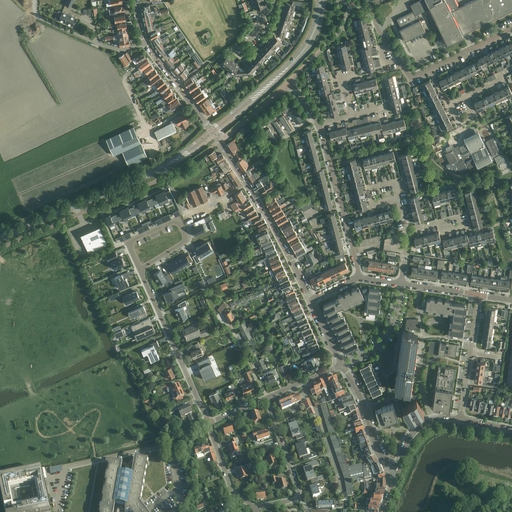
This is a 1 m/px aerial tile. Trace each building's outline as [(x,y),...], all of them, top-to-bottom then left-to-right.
[(286,2),(284,7),(294,11),(295,6),(298,6),(299,1),(289,0),(289,3),(286,2)] [(454,0),(419,0),(410,5),(413,11),(415,15),(429,8),(447,44),(463,36),(462,34),(511,10),(511,0),(473,0),(458,7),(454,0)] [(264,1),(255,4),(257,9),(266,6),(264,1)] [(113,5),(105,7),(105,9),(112,8),(112,14),(117,13),(116,13),(115,12),(124,11),(124,10),(125,10),(124,8),(124,7),(123,7),(122,5),(113,6),(113,5)] [(141,10),(142,16),(150,14),(157,12),(155,7),(153,8),(154,12),(152,13),(151,12),(150,12),(149,5),(143,7),(143,9),(141,10)] [(284,7),(282,12),(292,16),(294,11),(284,7)] [(75,17),(62,11),(58,20),(71,26),(75,17)] [(413,11),(396,19),(401,28),(399,29),(404,41),(425,31),(419,19),(418,20),(415,15),(413,11)] [(150,14),(142,16),(145,26),(151,24),(153,24),(151,16),(158,15),(157,14),(157,12),(150,14)] [(282,12),(280,17),(290,21),(292,16),(282,12)] [(110,14),(110,16),(114,15),(114,18),(115,18),(116,22),(126,21),(124,13),(117,15),(117,13),(112,14),(110,14)] [(352,21),(356,20),(358,25),(366,23),(366,21),(368,20),(368,17),(360,19),(359,16),(351,18),(352,21)] [(280,17),(279,22),(288,26),(290,21),(280,17)] [(279,22),(277,28),(286,31),(288,26),(279,22)] [(152,30),(148,31),(152,39),(159,36),(157,32),(161,30),(160,27),(156,29),(155,29),(152,30)] [(105,36),(113,35),(119,35),(128,33),(127,28),(118,29),(109,30),(110,32),(118,31),(119,34),(105,36)] [(288,33),(286,32),(286,31),(277,28),(275,33),(279,34),(283,36),(287,37),(288,33)] [(370,28),(359,31),(360,37),(369,34),(368,32),(371,31),(370,28)] [(209,43),(211,42),(210,39),(209,39),(208,37),(211,36),(208,31),(204,33),(204,32),(201,34),(205,43),(209,42),(209,43)] [(274,35),(271,39),(278,46),(282,42),(274,35)] [(159,36),(152,39),(155,45),(159,42),(168,38),(166,36),(161,39),(159,36)] [(155,45),(154,46),(153,46),(157,52),(164,48),(164,47),(161,44),(164,42),(169,39),(168,38),(159,42),(155,45)] [(271,39),(267,43),(275,50),(278,46),(271,39)] [(362,42),(363,48),(369,47),(372,46),(371,44),(374,43),(373,40),(362,42)] [(503,47),(500,48),(504,56),(510,53),(506,45),(505,46),(503,41),(500,42),(503,47)] [(267,43),(263,47),(271,54),(275,50),(267,43)] [(164,48),(157,52),(161,56),(169,50),(166,46),(164,47),(164,48)] [(263,47),(260,51),(267,58),(271,54),(263,47)] [(496,50),(494,51),(498,59),(504,56),(500,48),(498,49),(497,47),(495,48),(496,50)] [(169,50),(161,56),(165,61),(175,53),(173,49),(170,51),(169,50)] [(349,49),(338,52),(339,58),(348,56),(347,53),(350,53),(349,49)] [(491,52),(489,53),(493,62),(498,59),(494,51),(493,51),(492,49),(490,50),(491,52)] [(260,51),(256,55),(256,56),(262,61),(263,62),(267,58),(260,51)] [(377,51),(362,54),(363,60),(372,58),(371,56),(377,54),(377,51)] [(485,55),(483,56),(487,64),(493,62),(489,53),(487,54),(485,52),(483,53),(485,55)] [(132,59),(133,61),(135,64),(138,63),(146,58),(143,53),(132,59)] [(175,53),(165,61),(168,65),(174,61),(178,58),(176,57),(173,59),(171,56),(175,53)] [(124,54),(119,57),(124,66),(129,63),(129,62),(124,54)] [(255,54),(251,58),(259,65),(262,61),(256,56),(256,55),(255,54)] [(480,58),(478,59),(479,61),(482,67),(483,69),(486,68),(485,66),(487,64),(483,56),(482,57),(481,54),(479,55),(480,58)] [(221,63),(225,67),(232,59),(228,56),(221,63)] [(133,74),(134,75),(137,73),(138,74),(139,73),(151,64),(147,59),(146,58),(138,63),(135,64),(136,66),(139,64),(141,68),(133,74)] [(174,61),(168,65),(172,70),(178,65),(176,62),(179,60),(178,58),(174,61)] [(251,58),(247,62),(255,69),(259,65),(251,58)] [(232,59),(225,67),(229,70),(236,63),(232,59)] [(352,60),(341,63),(342,69),(351,67),(350,65),(353,64),(352,60)] [(474,63),(473,64),(477,72),(483,69),(482,67),(479,61),(476,62),(475,60),(473,61),(474,63)] [(244,66),(245,67),(251,73),(255,69),(247,62),(244,66)] [(314,65),(316,72),(324,70),(324,67),(327,67),(325,62),(314,65)] [(379,62),(365,66),(366,71),(375,69),(374,67),(380,65),(379,62)] [(470,66),(467,67),(471,75),(477,72),(473,64),(472,65),(470,62),(468,63),(470,66)] [(178,65),(172,70),(176,75),(184,70),(183,68),(184,67),(181,63),(178,65)] [(236,63),(229,70),(227,73),(231,76),(233,74),(239,68),(240,67),(236,63)] [(137,73),(134,75),(136,77),(140,74),(145,71),(147,74),(154,68),(151,64),(139,73),(138,74),(137,73)] [(463,69),(461,69),(465,78),(471,75),(467,67),(465,68),(464,65),(461,66),(463,69)] [(239,68),(233,74),(233,77),(242,76),(242,69),(240,69),(239,68),(240,67),(239,68)] [(244,69),(242,69),(242,76),(251,76),(251,73),(245,67),(244,69)] [(184,70),(176,75),(180,80),(187,76),(189,74),(187,72),(188,72),(186,68),(184,70)] [(458,71),(455,72),(459,81),(465,78),(461,69),(460,70),(459,68),(457,69),(458,71)] [(142,83),(143,84),(147,82),(158,73),(155,69),(148,75),(149,77),(142,83)] [(447,77),(444,78),(448,86),(449,89),(455,86),(454,83),(450,75),(449,76),(446,71),(444,72),(447,77)] [(451,74),(450,75),(454,83),(459,81),(455,72),(453,73),(452,71),(450,72),(451,74)] [(147,82),(143,84),(144,86),(149,84),(150,83),(152,86),(162,78),(158,73),(147,82)] [(184,82),(187,87),(194,82),(197,80),(196,78),(198,76),(196,73),(184,82)] [(437,75),(438,78),(440,80),(438,81),(442,89),(448,86),(444,78),(442,79),(441,77),(439,74),(437,75)] [(329,75),(317,78),(319,83),(327,81),(327,79),(329,78),(329,75)] [(370,75),(368,76),(372,88),(372,90),(378,89),(375,78),(371,79),(370,75)] [(381,81),(382,84),(393,81),(392,76),(383,78),(384,80),(381,81)] [(194,82),(187,87),(191,92),(199,87),(200,85),(199,83),(202,80),(200,78),(197,80),(194,82)] [(359,78),(357,79),(361,91),(366,90),(364,81),(360,82),(359,78)] [(153,89),(155,91),(155,92),(166,83),(162,79),(155,84),(157,86),(153,89)] [(361,91),(357,79),(355,79),(356,83),(352,84),(355,93),(361,91)] [(421,84),(424,90),(432,86),(431,85),(434,83),(433,81),(430,83),(429,80),(421,84)] [(327,81),(319,83),(320,89),(331,86),(332,86),(331,83),(328,83),(327,81)] [(152,93),(153,95),(156,94),(158,93),(159,95),(162,93),(169,87),(166,83),(155,92),(155,91),(152,93)] [(504,89),(502,89),(506,98),(511,94),(508,87),(506,88),(504,83),(502,84),(504,89)] [(331,86),(320,89),(322,95),(325,94),(324,94),(330,92),(329,90),(332,89),(332,86),(331,86)] [(432,86),(424,90),(426,95),(435,91),(433,89),(436,88),(435,86),(432,87),(432,86)] [(192,93),(195,97),(202,92),(199,87),(192,93)] [(384,92),(385,96),(396,93),(395,87),(386,89),(387,91),(384,92)] [(499,91),(496,92),(500,100),(506,98),(502,89),(501,90),(500,87),(498,88),(499,91)] [(161,99),(158,101),(156,102),(158,104),(160,103),(163,101),(162,101),(163,101),(173,93),(170,88),(163,94),(165,96),(161,99)] [(202,92),(195,97),(198,102),(208,96),(206,93),(208,91),(206,89),(208,88),(206,89),(204,91),(203,92),(202,92)] [(435,91),(426,95),(429,101),(437,97),(437,96),(439,95),(438,93),(436,94),(435,91)] [(492,94),(491,95),(495,103),(500,100),(496,92),(494,93),(493,91),(491,92),(492,94)] [(163,101),(160,103),(162,105),(165,103),(168,101),(169,103),(177,98),(173,93),(163,101),(162,101),(163,101)] [(488,96),(485,98),(489,106),(495,103),(491,95),(490,95),(489,93),(487,94),(488,96)] [(341,95),(326,99),(327,105),(336,103),(335,100),(342,99),(341,95)] [(481,100),(479,101),(483,109),(489,106),(485,98),(483,99),(482,96),(480,97),(481,100)] [(437,97),(429,101),(432,107),(440,103),(439,101),(442,99),(441,97),(438,99),(437,97)] [(166,112),(167,112),(172,109),(175,107),(176,108),(182,105),(177,98),(169,103),(167,105),(163,107),(165,109),(166,112)] [(209,98),(199,104),(203,109),(212,103),(210,100),(209,98)] [(389,103),(387,103),(387,107),(399,104),(398,98),(389,101),(389,103)] [(483,109),(479,101),(478,101),(477,98),(475,99),(476,102),(474,103),(478,111),(483,109)] [(212,103),(203,109),(206,114),(214,109),(215,111),(221,108),(219,105),(216,107),(212,103)] [(440,103),(432,107),(435,113),(443,109),(443,108),(445,106),(444,104),(442,106),(440,103)] [(399,104),(387,107),(388,110),(391,109),(392,112),(400,110),(399,104)] [(344,107),(329,110),(330,116),(339,114),(338,111),(345,110),(344,107)] [(443,109),(435,113),(438,118),(446,114),(445,112),(447,111),(446,109),(444,110),(443,109)] [(287,113),(295,126),(300,123),(296,117),(299,115),(297,112),(293,115),(291,111),(287,113)] [(154,131),(159,140),(176,131),(172,123),(176,121),(178,125),(180,124),(182,128),(188,125),(186,121),(188,120),(184,113),(181,115),(181,114),(178,116),(174,118),(175,118),(170,121),(171,123),(154,131)] [(446,114),(438,118),(435,120),(437,123),(440,122),(441,124),(449,120),(448,119),(451,118),(450,116),(447,117),(446,114)] [(289,131),(292,129),(282,116),(280,117),(289,131)] [(395,121),(392,122),(394,130),(395,132),(400,131),(400,129),(396,116),(395,117),(395,121)] [(399,116),(396,116),(400,129),(405,127),(403,119),(400,120),(399,116)] [(384,124),(381,124),(381,125),(383,133),(383,135),(389,134),(388,132),(385,119),(383,120),(384,124)] [(387,119),(385,119),(388,132),(394,130),(392,122),(388,123),(387,119)] [(449,120),(441,124),(438,125),(440,129),(442,127),(444,130),(452,126),(450,123),(453,122),(452,120),(449,121),(449,120)] [(380,122),(374,123),(376,132),(377,134),(383,133),(381,125),(381,124),(380,122)] [(339,125),(342,137),(348,136),(346,130),(347,130),(346,127),(342,128),(341,124),(339,125)] [(113,155),(122,151),(141,142),(133,126),(106,139),(113,155)] [(277,140),(280,138),(272,126),(269,128),(277,140)] [(337,139),(334,130),(331,131),(330,127),(327,128),(331,140),(337,139)] [(303,132),(305,138),(312,136),(311,130),(303,132)] [(494,141),(492,137),(485,141),(484,137),(481,138),(478,131),(464,138),(466,143),(459,146),(459,145),(458,145),(454,148),(451,143),(449,144),(450,145),(445,148),(446,150),(447,152),(445,153),(449,163),(447,164),(446,165),(447,167),(447,168),(448,168),(456,171),(458,170),(459,170),(466,167),(468,166),(468,165),(469,168),(476,164),(478,167),(492,160),(491,158),(494,157),(497,164),(505,161),(501,153),(500,154),(494,141)] [(312,136),(305,138),(307,144),(314,142),(312,136)] [(225,145),(229,150),(236,145),(234,141),(237,139),(236,137),(230,142),(225,145)] [(314,142),(307,144),(308,150),(316,148),(314,142)] [(123,151),(122,152),(128,165),(147,157),(141,143),(123,151)] [(236,145),(229,150),(232,155),(234,153),(238,151),(240,149),(240,148),(239,149),(236,145)] [(316,148),(308,150),(310,156),(317,155),(316,148)] [(389,152),(387,153),(389,162),(395,160),(393,152),(391,152),(391,149),(389,150),(389,152)] [(214,150),(210,153),(208,154),(212,160),(214,158),(215,159),(216,158),(217,160),(214,162),(216,164),(218,162),(225,158),(222,153),(221,153),(222,153),(217,156),(214,150)] [(238,151),(234,153),(238,159),(242,157),(238,151)] [(382,154),(380,155),(383,166),(387,165),(386,163),(389,162),(387,153),(384,154),(383,151),(381,152),(382,154)] [(377,156),(374,156),(377,165),(377,168),(383,166),(380,155),(379,155),(378,152),(376,153),(377,156)] [(402,160),(402,161),(411,159),(410,153),(401,155),(401,158),(399,158),(399,161),(402,160)] [(370,157),(368,158),(370,167),(371,169),(377,168),(377,165),(374,156),(372,157),(371,154),(369,155),(370,157)] [(317,155),(310,156),(311,163),(319,161),(317,155)] [(364,168),(367,167),(368,170),(371,169),(370,167),(368,158),(367,158),(366,155),(364,156),(365,159),(362,159),(364,168)] [(225,158),(218,162),(220,165),(215,169),(216,171),(222,167),(228,163),(225,158)] [(237,162),(242,170),(248,167),(249,166),(244,158),(237,162)] [(346,161),(348,167),(356,165),(356,164),(359,163),(358,161),(356,161),(355,159),(346,161)] [(403,165),(404,167),(413,165),(411,159),(402,161),(403,163),(400,163),(401,165),(403,165)] [(319,161),(311,163),(313,169),(320,167),(319,161)] [(228,163),(222,167),(223,170),(220,172),(221,175),(231,168),(228,163)] [(248,167),(242,170),(243,172),(246,177),(251,173),(249,170),(254,167),(252,164),(249,166),(248,167)] [(356,165),(348,167),(345,168),(345,171),(348,170),(349,173),(358,171),(357,168),(360,168),(359,166),(357,166),(356,165)] [(413,165),(404,167),(405,170),(402,171),(403,173),(405,172),(406,173),(414,171),(413,165)] [(225,174),(229,180),(236,175),(232,169),(227,172),(225,174)] [(315,171),(317,177),(324,175),(323,169),(315,171)] [(253,173),(247,178),(250,183),(256,179),(260,176),(257,171),(253,173)] [(358,171),(349,173),(351,180),(360,177),(359,176),(362,175),(361,173),(359,174),(358,171)] [(414,171),(406,173),(406,175),(403,176),(404,178),(406,177),(407,180),(416,177),(414,171)] [(260,177),(250,183),(255,191),(260,188),(263,186),(261,182),(262,182),(268,178),(269,178),(268,176),(266,173),(260,177)] [(236,175),(229,180),(234,187),(241,183),(236,175)] [(324,175),(317,177),(319,183),(326,181),(324,175)] [(360,177),(351,180),(352,186),(361,183),(361,181),(363,180),(363,178),(360,179),(360,177)] [(416,177),(407,180),(408,182),(405,183),(406,185),(408,185),(409,186),(417,184),(416,177)] [(263,186),(260,188),(264,193),(267,192),(271,189),(272,191),(274,190),(273,188),(274,187),(272,184),(276,182),(275,179),(270,182),(266,184),(263,186)] [(326,181),(319,183),(320,189),(328,187),(326,181)] [(361,183),(352,186),(354,192),(363,190),(362,188),(365,188),(364,185),(362,186),(361,183)] [(417,184),(409,186),(409,187),(406,188),(407,190),(410,190),(410,192),(419,190),(417,184)] [(218,195),(224,192),(221,185),(218,186),(218,185),(216,186),(210,189),(212,193),(216,191),(218,195)] [(200,203),(208,199),(202,186),(194,189),(200,203)] [(451,190),(449,190),(452,199),(458,197),(456,188),(453,189),(452,186),(450,187),(451,190)] [(328,187),(320,189),(322,195),(329,194),(328,187)] [(446,191),(443,192),(445,201),(452,199),(449,190),(448,190),(447,188),(445,188),(446,191)] [(200,203),(194,189),(187,192),(193,206),(200,203)] [(465,196),(466,198),(475,195),(473,189),(464,191),(465,194),(462,195),(463,197),(465,196)] [(172,196),(169,190),(164,192),(163,190),(159,192),(164,203),(169,201),(167,198),(172,196)] [(235,201),(234,202),(238,208),(238,207),(247,201),(241,190),(234,194),(239,201),(236,203),(235,201)] [(363,190),(354,192),(355,198),(364,196),(364,193),(366,193),(366,190),(363,191),(363,190)] [(438,193),(437,193),(439,202),(445,201),(443,192),(440,192),(440,190),(438,190),(438,193)] [(439,202),(437,193),(436,194),(435,191),(433,192),(433,194),(431,195),(433,204),(439,202)] [(164,203),(159,192),(155,194),(156,196),(151,198),(154,204),(159,202),(160,205),(164,203)] [(265,201),(268,206),(281,198),(278,193),(276,195),(265,201)] [(329,194),(322,195),(323,202),(331,200),(329,194)] [(475,195),(466,198),(466,199),(463,200),(464,202),(467,201),(467,204),(476,202),(475,195)] [(364,196),(355,198),(357,204),(366,202),(366,201),(368,200),(368,198),(365,198),(364,196)] [(410,202),(410,204),(419,202),(417,196),(408,198),(409,200),(406,201),(407,203),(410,202)] [(281,198),(268,206),(271,210),(279,205),(281,204),(280,202),(284,199),(282,197),(281,198)] [(154,204),(151,198),(146,200),(145,198),(141,200),(146,211),(147,211),(146,210),(150,208),(149,207),(154,204)] [(142,213),(146,211),(141,200),(137,202),(138,204),(133,206),(136,214),(141,211),(142,213)] [(238,208),(235,209),(236,211),(243,207),(245,210),(252,205),(249,200),(247,201),(238,207),(238,208)] [(331,200),(323,202),(325,208),(332,206),(331,200)] [(279,205),(271,210),(273,215),(282,210),(281,207),(285,205),(284,202),(281,204),(279,205)] [(366,202),(357,204),(359,210),(367,208),(367,205),(369,205),(369,203),(366,203),(366,202)] [(419,202),(410,204),(410,205),(408,206),(408,208),(411,207),(411,210),(420,208),(419,202)] [(476,202),(467,204),(468,206),(465,207),(466,209),(469,209),(469,210),(478,208),(476,202)] [(252,205),(245,210),(248,215),(255,210),(252,205)] [(131,215),(136,213),(136,214),(133,206),(128,208),(127,206),(123,208),(128,219),(128,218),(132,217),(131,215)] [(128,219),(123,208),(119,210),(120,212),(115,214),(118,221),(123,218),(124,221),(128,219)] [(420,208),(411,210),(412,213),(407,214),(407,216),(413,215),(413,216),(422,214),(420,208)] [(478,208),(469,210),(469,211),(467,212),(467,214),(470,214),(471,216),(479,214),(478,208)] [(385,212),(384,212),(386,221),(392,219),(390,211),(387,211),(387,209),(384,209),(385,212)] [(255,210),(248,215),(250,219),(259,215),(255,210)] [(282,210),(273,215),(276,220),(289,212),(288,210),(284,213),(282,210)] [(380,213),(378,214),(380,223),(386,221),(384,212),(382,213),(382,210),(380,211),(380,213)] [(289,212),(276,220),(279,225),(292,217),(291,215),(287,218),(285,215),(289,212)] [(373,215),(372,215),(374,224),(380,223),(378,214),(375,215),(374,212),(372,213),(373,215)] [(320,219),(321,223),(328,221),(336,219),(334,213),(327,215),(327,217),(320,219)] [(368,216),(365,217),(368,226),(374,224),(372,215),(370,216),(370,213),(367,214),(368,216)] [(118,221),(115,214),(110,216),(109,214),(105,216),(109,227),(114,225),(113,223),(118,221)] [(194,221),(196,226),(192,228),(195,235),(205,231),(201,223),(211,219),(209,214),(194,221)] [(250,219),(247,220),(243,222),(244,224),(249,222),(251,225),(252,224),(257,222),(264,218),(261,214),(259,215),(250,219)] [(422,214),(413,216),(413,218),(408,219),(409,221),(414,220),(415,223),(424,220),(422,214)] [(479,214),(471,216),(471,219),(469,220),(469,222),(472,221),(472,222),(481,220),(479,214)] [(361,218),(359,219),(361,228),(368,226),(365,217),(363,218),(362,215),(360,216),(361,218)] [(361,228),(359,219),(358,219),(357,216),(355,217),(356,220),(353,220),(355,229),(361,228)] [(280,226),(283,231),(292,226),(302,219),(301,217),(297,219),(291,223),(290,220),(280,226)] [(253,229),(255,228),(257,227),(266,222),(264,218),(257,222),(258,224),(254,226),(255,227),(253,228),(253,229)] [(312,227),(317,224),(314,218),(309,221),(312,227)] [(336,219),(328,221),(330,227),(337,226),(336,219)] [(481,220),(472,222),(472,224),(470,224),(470,227),(473,226),(474,229),(482,226),(481,220)] [(250,233),(250,235),(258,232),(264,229),(266,228),(269,227),(268,226),(266,222),(257,227),(255,228),(256,228),(257,228),(258,230),(254,232),(254,231),(250,233)] [(292,226),(283,231),(286,236),(295,231),(292,226)] [(337,226),(330,227),(332,234),(339,232),(337,226)] [(82,238),(88,253),(107,245),(99,227),(94,232),(82,238)] [(258,232),(250,235),(248,235),(250,242),(256,239),(258,238),(261,237),(261,236),(264,235),(265,236),(269,234),(266,228),(264,229),(258,232)] [(441,244),(441,241),(438,232),(436,233),(434,228),(432,228),(433,233),(432,234),(434,243),(435,246),(441,244)] [(487,231),(486,232),(488,241),(489,244),(495,242),(492,230),(489,231),(489,228),(486,229),(487,231)] [(482,233),(480,233),(482,242),(488,241),(486,232),(484,232),(484,229),(482,230),(482,233)] [(462,235),(460,236),(463,245),(469,243),(470,245),(467,234),(464,235),(463,230),(460,231),(462,235)] [(295,231),(286,236),(289,241),(299,235),(303,233),(301,231),(296,234),(295,231)] [(457,237),(454,237),(457,246),(463,245),(460,236),(459,236),(458,231),(456,231),(457,237)] [(475,235),(473,235),(476,244),(482,242),(480,233),(477,234),(476,231),(474,232),(475,235)] [(339,232),(332,234),(333,240),(340,238),(339,232)] [(428,235),(426,235),(428,244),(434,243),(432,234),(431,234),(430,232),(428,232),(428,235)] [(421,237),(420,237),(422,246),(428,244),(426,235),(423,236),(423,233),(420,234),(421,237)] [(449,239),(448,239),(450,248),(457,246),(454,237),(452,238),(450,233),(448,233),(449,239)] [(467,234),(470,245),(476,244),(473,235),(472,235),(471,233),(469,233),(470,236),(468,236),(467,234)] [(261,237),(258,238),(260,244),(262,243),(271,239),(269,234),(265,236),(264,235),(261,236),(261,237)] [(299,235),(289,241),(292,246),(302,240),(302,239),(299,235)] [(422,246),(420,237),(418,237),(418,235),(415,235),(416,238),(413,238),(416,247),(422,246)] [(450,248),(448,239),(447,239),(446,237),(444,237),(445,240),(442,240),(442,241),(444,249),(450,248)] [(340,238),(333,240),(335,246),(342,244),(340,238)] [(254,251),(255,252),(273,244),(271,239),(262,243),(263,246),(255,249),(256,250),(254,251)] [(302,240),(292,246),(295,251),(305,245),(302,240)] [(212,249),(207,241),(196,248),(199,253),(196,255),(196,254),(193,256),(197,263),(200,261),(198,257),(201,256),(212,249)] [(273,244),(255,252),(256,255),(262,252),(265,251),(266,253),(276,249),(273,244)] [(342,244),(335,246),(336,252),(344,250),(342,244)] [(305,245),(295,251),(298,257),(312,248),(311,246),(307,248),(306,245),(305,245)] [(268,256),(264,258),(258,261),(259,263),(265,260),(278,254),(276,249),(266,253),(266,254),(267,253),(268,256)] [(310,264),(318,261),(313,250),(305,254),(308,260),(305,262),(306,265),(310,264)] [(121,265),(121,266),(122,265),(125,264),(122,257),(118,259),(117,257),(117,256),(115,252),(106,256),(108,260),(110,260),(111,262),(118,267),(121,265)] [(185,254),(177,259),(182,268),(187,264),(192,260),(189,254),(186,256),(185,254)] [(266,266),(268,265),(280,260),(278,255),(269,259),(264,261),(266,266)] [(169,266),(167,268),(170,274),(177,270),(177,271),(182,268),(177,259),(168,265),(169,266)] [(365,259),(364,266),(368,266),(367,267),(374,268),(375,261),(368,260),(365,259)] [(280,260),(268,265),(270,270),(282,265),(280,260)] [(345,262),(339,265),(342,272),(348,269),(345,262)] [(282,265),(270,270),(271,270),(274,275),(273,275),(285,270),(282,265)] [(339,265),(333,268),(336,275),(342,272),(339,265)] [(333,268),(327,271),(330,278),(336,275),(333,268)] [(160,270),(153,274),(160,284),(163,282),(165,284),(172,279),(168,273),(164,275),(160,270)] [(285,270),(273,275),(275,279),(276,280),(278,279),(285,276),(287,275),(285,270)] [(129,276),(127,271),(114,277),(115,278),(119,288),(119,289),(123,287),(124,287),(128,285),(129,285),(128,283),(127,281),(126,279),(125,277),(129,276)] [(327,271),(321,273),(325,280),(330,278),(327,271)] [(321,273),(316,276),(319,283),(325,280),(321,273)] [(285,276),(278,279),(279,281),(273,284),(275,287),(280,284),(289,280),(287,275),(285,276)] [(319,283),(316,276),(310,279),(313,286),(319,283)] [(289,280),(280,284),(282,290),(281,290),(282,291),(292,287),(289,280)] [(169,292),(162,294),(166,303),(169,301),(168,300),(179,296),(177,291),(185,288),(182,282),(167,289),(169,292)] [(292,287),(282,291),(280,292),(281,294),(284,293),(285,295),(282,296),(282,297),(295,292),(292,287)] [(323,305),(325,308),(323,309),(325,313),(327,312),(328,315),(326,316),(328,320),(331,318),(332,321),(330,322),(332,326),(334,325),(335,328),(333,329),(345,324),(340,314),(339,314),(337,309),(342,306),(342,307),(363,297),(359,288),(356,289),(355,287),(351,289),(352,291),(349,292),(348,291),(344,293),(345,294),(342,296),(341,294),(337,296),(338,298),(336,299),(332,301),(323,305)] [(379,289),(369,288),(366,311),(378,312),(379,308),(376,307),(377,304),(379,305),(379,300),(377,300),(378,297),(380,297),(380,293),(378,292),(379,289)] [(264,294),(262,290),(230,303),(232,307),(264,294)] [(131,291),(123,295),(126,301),(127,304),(130,302),(139,298),(136,291),(132,293),(131,291)] [(295,292),(282,297),(282,298),(281,298),(284,303),(287,301),(297,297),(295,292)] [(297,297),(287,301),(290,307),(299,302),(297,297)] [(464,308),(464,304),(454,303),(449,302),(449,300),(445,299),(445,301),(442,301),(442,299),(437,298),(437,300),(434,300),(435,298),(430,297),(430,299),(426,298),(425,308),(448,312),(448,311),(453,312),(450,333),(462,335),(463,330),(461,330),(461,327),(463,327),(464,323),(462,322),(462,320),(464,320),(465,315),(463,315),(463,312),(465,312),(466,308),(464,308)] [(226,299),(223,302),(217,309),(221,312),(228,303),(228,302),(229,301),(226,299)] [(178,316),(180,321),(187,317),(182,307),(187,305),(185,300),(178,304),(179,308),(175,310),(177,314),(178,316),(177,316),(178,317),(178,316)] [(299,302),(290,307),(292,312),(293,312),(302,308),(299,302)] [(143,305),(128,312),(130,317),(136,315),(138,319),(147,316),(145,311),(146,311),(143,305)] [(280,324),(295,317),(304,313),(302,308),(293,312),(292,312),(293,312),(294,315),(279,321),(280,324)] [(228,320),(234,317),(230,310),(229,310),(228,309),(223,311),(228,320)] [(278,318),(275,313),(269,316),(271,322),(278,318)] [(304,313),(295,317),(297,320),(290,323),(291,325),(298,322),(306,318),(304,313)] [(306,318),(298,322),(299,325),(292,328),(293,330),(295,329),(308,323),(306,318)] [(137,332),(134,333),(137,339),(155,332),(152,324),(149,325),(146,319),(139,322),(139,324),(135,326),(137,332)] [(400,353),(397,371),(394,390),(403,391),(402,392),(409,393),(412,374),(414,374),(415,366),(413,366),(418,336),(413,335),(414,332),(412,332),(412,328),(418,328),(418,319),(406,319),(405,331),(403,331),(400,353)] [(244,322),(238,325),(241,330),(246,327),(244,322)] [(187,340),(198,336),(199,335),(200,338),(201,338),(209,334),(207,328),(199,331),(196,323),(185,328),(187,332),(184,333),(187,340)] [(308,323),(295,329),(300,327),(301,330),(296,332),(297,334),(302,332),(311,328),(308,323)] [(354,345),(345,324),(333,329),(335,333),(337,332),(339,335),(337,335),(339,340),(341,339),(342,341),(340,342),(342,346),(344,346),(345,348),(343,349),(345,353),(356,348),(354,345)] [(247,327),(246,327),(241,330),(243,335),(246,340),(252,337),(249,332),(254,329),(252,325),(247,327)] [(303,335),(298,337),(299,339),(304,337),(313,333),(311,328),(302,332),(303,335)] [(301,345),(306,343),(315,339),(313,333),(304,337),(305,339),(297,343),(299,346),(301,345)] [(315,339),(306,343),(308,346),(298,350),(299,352),(304,350),(306,349),(318,344),(315,339)] [(438,354),(439,348),(439,342),(430,340),(428,353),(438,354)] [(159,358),(155,348),(159,346),(156,341),(148,344),(149,346),(141,350),(144,354),(147,353),(151,361),(159,358)] [(457,344),(439,342),(439,348),(456,350),(457,344)] [(193,358),(203,353),(200,347),(198,343),(192,345),(195,350),(191,352),(193,358)] [(318,344),(306,349),(307,352),(301,354),(302,357),(320,349),(318,344)] [(455,357),(456,350),(439,348),(438,354),(446,355),(455,357)] [(256,360),(259,366),(261,369),(266,367),(262,357),(256,360)] [(318,366),(318,365),(317,362),(316,362),(313,357),(303,362),(305,367),(307,366),(309,371),(318,366)] [(210,358),(198,363),(202,373),(201,373),(202,373),(204,380),(216,374),(211,363),(212,363),(210,358)] [(371,368),(370,366),(372,365),(371,363),(369,364),(359,368),(362,372),(362,373),(371,368)] [(167,379),(174,375),(171,367),(168,368),(167,365),(161,367),(163,370),(164,370),(166,374),(165,375),(167,379)] [(449,408),(450,405),(451,398),(452,390),(453,383),(454,375),(455,367),(448,366),(446,366),(445,366),(438,365),(437,373),(436,380),(435,388),(434,395),(432,405),(441,407),(449,408)] [(373,373),(372,370),(374,369),(373,367),(371,368),(362,373),(364,377),(373,373)] [(262,374),(264,377),(266,383),(276,379),(275,377),(278,376),(275,369),(262,374)] [(244,372),(248,382),(240,385),(244,392),(254,388),(252,384),(253,383),(252,380),(249,374),(252,373),(251,370),(244,372)] [(375,378),(374,375),(376,374),(375,372),(373,373),(364,377),(366,382),(375,378)] [(483,376),(475,375),(475,381),(486,383),(487,379),(483,378),(483,376)] [(328,381),(329,384),(337,380),(335,376),(334,376),(323,381),(324,383),(328,381)] [(377,382),(376,379),(378,378),(377,377),(375,378),(366,382),(368,387),(377,382)] [(337,380),(329,384),(331,389),(339,386),(337,380)] [(322,381),(317,383),(321,392),(324,390),(327,397),(329,396),(327,392),(322,381)] [(379,387),(378,384),(380,383),(379,381),(377,382),(368,387),(370,391),(380,387),(379,387)] [(228,391),(224,393),(227,400),(231,398),(231,397),(235,395),(234,392),(236,390),(233,383),(230,384),(232,388),(227,389),(228,391)] [(312,386),(313,389),(309,391),(312,396),(315,394),(316,396),(318,395),(318,394),(319,394),(319,393),(321,392),(317,383),(312,386)] [(162,389),(165,387),(167,390),(168,393),(170,391),(172,395),(174,394),(181,390),(179,385),(172,388),(171,385),(168,386),(167,384),(161,387),(162,389)] [(329,393),(330,396),(333,394),(342,391),(339,386),(331,389),(333,393),(332,393),(331,392),(329,393)] [(382,392),(380,389),(382,388),(382,386),(379,387),(380,387),(370,391),(373,396),(382,392)] [(174,394),(172,395),(174,400),(176,399),(177,402),(183,400),(182,397),(184,396),(181,390),(174,394)] [(217,391),(214,392),(209,395),(214,406),(222,402),(217,391)] [(333,394),(330,396),(334,395),(336,400),(340,399),(345,397),(342,391),(333,394)] [(279,402),(278,402),(282,410),(293,405),(293,404),(300,401),(301,400),(299,397),(298,394),(279,402)] [(483,401),(481,411),(487,412),(489,402),(490,399),(491,394),(488,394),(486,402),(483,401)] [(471,398),(469,408),(475,410),(477,399),(478,395),(476,395),(475,399),(471,398)] [(345,397),(340,399),(342,404),(352,401),(349,396),(345,397)] [(501,404),(499,414),(505,416),(507,406),(509,398),(506,397),(505,405),(501,404)] [(476,405),(475,410),(481,411),(482,407),(483,401),(483,400),(477,399),(476,405)] [(489,402),(487,412),(493,413),(495,404),(493,403),(493,400),(490,399),(489,402)] [(309,400),(303,402),(306,410),(306,411),(312,408),(309,400)] [(409,421),(423,412),(416,400),(402,408),(409,421)] [(495,404),(493,413),(499,414),(501,404),(502,401),(500,400),(499,405),(495,404)] [(352,401),(342,404),(344,410),(354,407),(352,401)] [(397,417),(393,404),(375,410),(380,423),(394,418),(397,417)] [(189,422),(194,420),(188,406),(178,410),(181,418),(187,415),(189,422)] [(354,407),(344,410),(345,412),(346,411),(347,414),(351,413),(352,413),(358,411),(356,406),(354,407)] [(312,408),(306,411),(311,417),(315,415),(312,408)] [(253,423),(261,420),(258,411),(250,414),(253,423)] [(354,418),(352,418),(348,420),(348,422),(351,421),(352,424),(355,423),(360,422),(361,421),(360,416),(354,418)] [(288,426),(290,432),(298,429),(296,423),(298,422),(297,419),(290,421),(291,424),(288,426)] [(345,431),(355,429),(362,426),(360,422),(355,423),(352,424),(347,425),(347,427),(354,425),(355,428),(350,430),(345,431)] [(225,435),(233,432),(231,425),(222,428),(225,435)] [(298,429),(290,432),(292,438),(295,437),(296,440),(306,437),(304,433),(301,434),(300,435),(298,429)] [(267,430),(252,435),(254,439),(256,438),(257,442),(270,437),(267,430)] [(357,434),(356,434),(357,437),(356,438),(357,440),(366,437),(364,432),(357,434)] [(366,437),(357,440),(358,442),(354,443),(356,446),(359,445),(359,446),(368,443),(366,437)] [(295,446),(297,453),(305,450),(303,444),(308,442),(307,439),(297,442),(298,445),(295,446)] [(231,455),(239,452),(235,441),(232,442),(233,445),(228,446),(231,455)] [(368,443),(359,446),(362,452),(370,449),(368,443)] [(212,463),(217,461),(212,447),(209,449),(207,445),(201,447),(201,448),(194,451),(196,456),(203,453),(204,455),(209,454),(212,463)] [(308,449),(305,450),(297,453),(299,459),(302,458),(304,461),(310,459),(309,455),(310,455),(308,449)] [(370,449),(362,452),(360,453),(362,457),(365,455),(365,457),(367,460),(374,457),(370,449)] [(108,462),(99,511),(113,511),(115,504),(123,506),(125,506),(125,510),(124,510),(125,511),(128,511),(129,511),(146,511),(139,503),(140,503),(147,460),(138,459),(139,456),(135,455),(131,475),(120,473),(122,462),(118,461),(118,463),(108,462)] [(269,467),(276,464),(273,456),(266,458),(269,467)] [(365,464),(365,465),(369,464),(376,461),(374,457),(367,460),(368,462),(365,464)] [(303,469),(305,475),(313,472),(311,466),(317,465),(315,461),(305,465),(306,468),(303,469)] [(369,464),(365,465),(364,466),(365,470),(372,468),(379,465),(376,461),(369,464)] [(361,464),(347,467),(347,468),(348,471),(349,474),(350,477),(350,479),(351,481),(360,480),(364,478),(377,476),(377,475),(379,475),(383,474),(382,472),(379,465),(372,468),(365,470),(364,466),(362,466),(361,464)] [(240,479),(247,477),(244,468),(237,471),(240,479)] [(7,511),(50,511),(41,469),(7,476),(8,479),(0,480),(0,490),(4,508),(7,507),(7,511)] [(313,472),(305,475),(307,482),(310,480),(311,484),(323,480),(322,476),(316,478),(315,475),(314,475),(313,472)] [(279,476),(271,479),(273,484),(276,483),(276,480),(280,479),(279,478),(282,477),(282,478),(284,477),(284,475),(281,475),(279,476)] [(280,490),(287,488),(285,479),(277,481),(280,490)] [(312,484),(313,486),(309,488),(313,498),(315,497),(314,497),(320,495),(318,489),(323,488),(323,487),(324,487),(324,486),(324,485),(322,481),(312,484)] [(256,500),(265,499),(264,491),(255,492),(256,500)] [(224,509),(219,511),(228,511),(228,510),(234,506),(233,503),(234,502),(232,498),(225,502),(227,506),(224,508),(224,509)]
